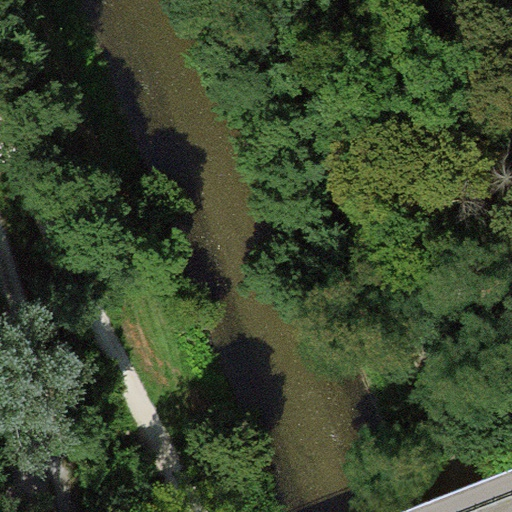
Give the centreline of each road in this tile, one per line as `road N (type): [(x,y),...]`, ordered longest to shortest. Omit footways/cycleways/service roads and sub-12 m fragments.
road 1 (track): [(442,411),(290,0)]
road 2 (track): [(0,131),(197,511)]
road 3 (track): [(31,511),(67,493),(0,245)]
